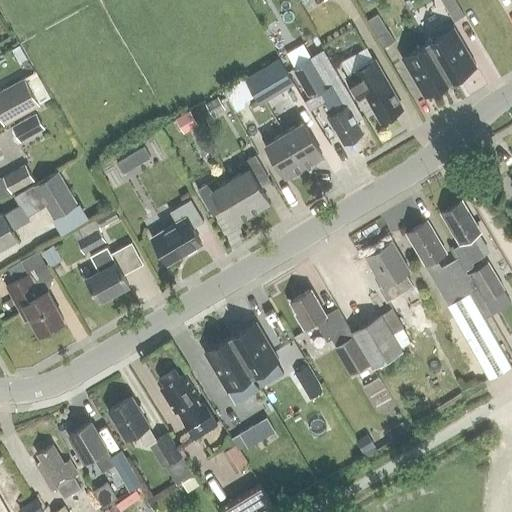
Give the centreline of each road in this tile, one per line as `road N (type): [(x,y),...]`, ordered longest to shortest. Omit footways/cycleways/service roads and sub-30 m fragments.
road 1 (tertiary): [(0,393),(39,390),(76,373),(446,150),(511,95)]
road 2 (unclassified): [(318,511),(511,396)]
road 3 (track): [(511,257),(446,150)]
